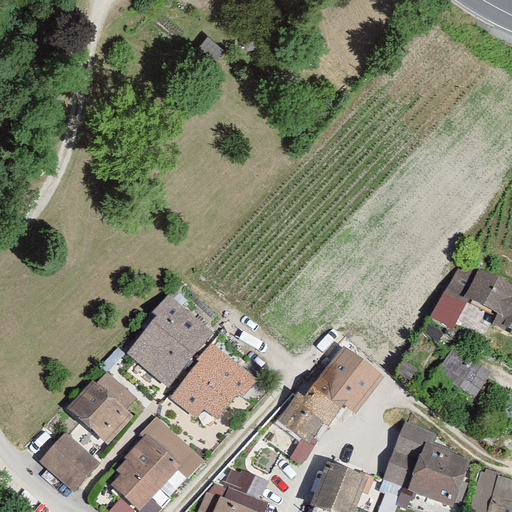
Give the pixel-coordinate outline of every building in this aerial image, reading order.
[(221,53),(206,38),(195,49),(210,64),(221,53)] [(511,286),(460,260),(433,311),(511,351),(511,286)] [(218,336),(169,295),(151,317),(153,321),(121,358),(167,396),(218,336)] [(212,350),(169,403),(207,433),(234,400),(243,401),(256,385),(212,350)] [(487,376),(450,351),(434,375),(470,400),(487,376)] [(367,385),(328,358),(309,379),(314,385),(300,403),(295,398),(278,423),(300,443),(289,461),(303,469),(317,446),(313,444),(322,429),(328,433),(367,385)] [(415,375),(400,365),(391,380),(405,389),(415,375)] [(135,421),(92,384),(64,416),(107,453),(135,421)] [(511,403),(499,396),(487,417),(500,424),(511,403)] [(206,462),(156,416),(135,439),(139,443),(122,460),(123,463),(113,474),(117,478),(107,490),(130,511),(139,511),(176,473),(186,483),(206,462)] [(435,434),(405,423),(382,483),(406,492),(405,495),(448,511),(459,511),(477,466),(430,448),(435,434)] [(98,468),(66,436),(38,463),(70,495),(98,468)] [(355,511),(367,482),(324,466),(307,511),(309,511),(355,511)] [(511,511),(511,482),(481,473),(468,511),(511,511)] [(248,511),(218,499),(212,511),(248,511)]
